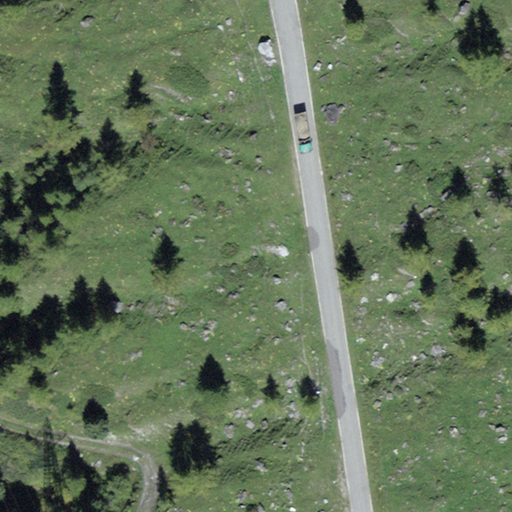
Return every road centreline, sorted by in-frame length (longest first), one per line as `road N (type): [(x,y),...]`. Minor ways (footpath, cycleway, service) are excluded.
road 1 (tertiary): [(363,511),(283,0)]
road 2 (track): [(139,511),(153,478),(142,453),(0,425)]
